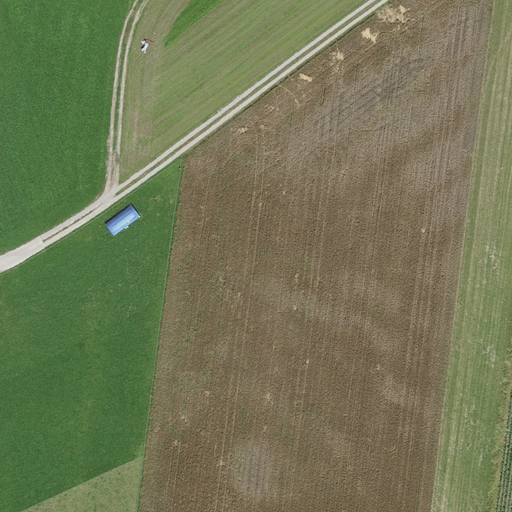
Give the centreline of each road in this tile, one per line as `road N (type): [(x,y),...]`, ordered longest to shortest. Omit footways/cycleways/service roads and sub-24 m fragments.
road 1 (track): [(0,261),(109,198),(381,0)]
road 2 (track): [(109,198),(123,45),(143,0)]
